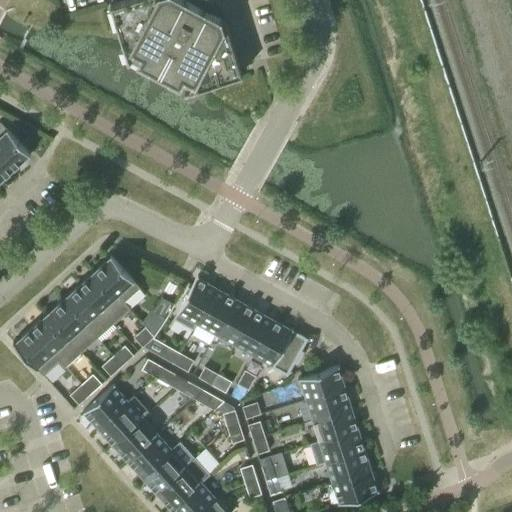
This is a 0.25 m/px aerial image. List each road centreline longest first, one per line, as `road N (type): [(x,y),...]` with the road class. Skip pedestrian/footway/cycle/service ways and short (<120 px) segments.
road 1 (residential): [(200,239),(216,262),(320,320),(348,346),(389,453)]
road 2 (residential): [(200,239),(222,225),(311,65),(311,0)]
road 3 (residential): [(0,296),(81,221),(104,210),(200,239)]
